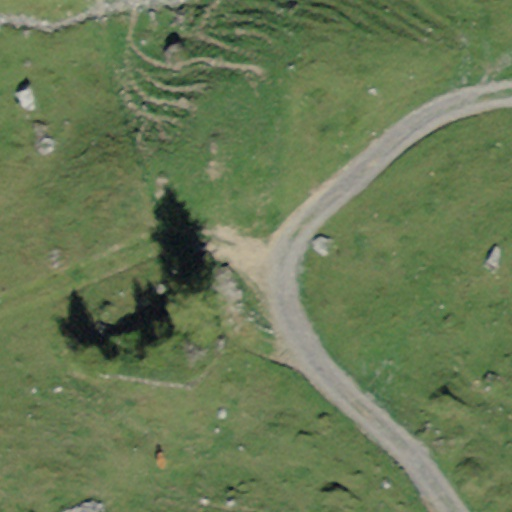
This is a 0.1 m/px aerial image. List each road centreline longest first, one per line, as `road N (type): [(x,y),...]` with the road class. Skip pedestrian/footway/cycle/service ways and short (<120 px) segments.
road 1 (track): [(363,172),(301,226),(283,274),(289,335),(319,383),(408,456),(446,511)]
road 2 (track): [(511,93),(457,105),(407,133),(363,172)]
